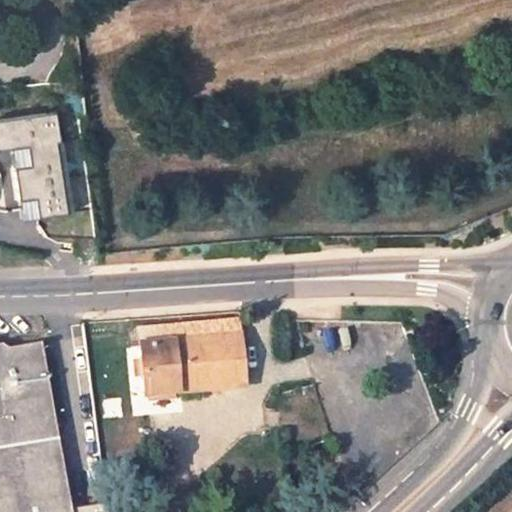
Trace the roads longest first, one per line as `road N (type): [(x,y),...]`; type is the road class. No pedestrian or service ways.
road 1 (unclassified): [(0,296),(316,279)]
road 2 (primary): [(492,349),(461,432),(379,511)]
road 3 (unclassified): [(507,266),(378,267),(316,279)]
road 4 (unclassified): [(316,279),(426,289),(485,316)]
road 5 (primary): [(414,511),(511,414)]
